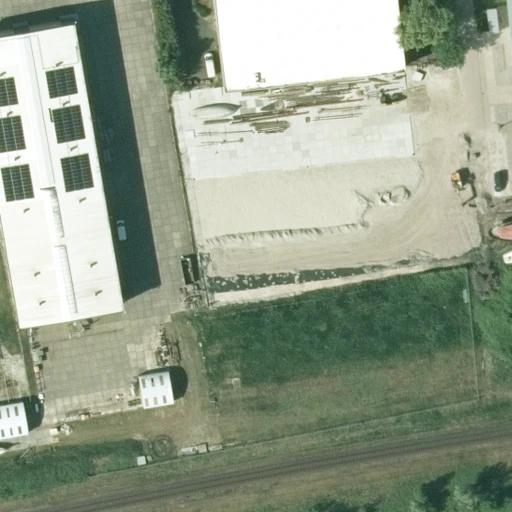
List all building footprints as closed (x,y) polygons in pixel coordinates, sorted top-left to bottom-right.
[(394,0),(211,0),(222,87),(402,66),(394,0)] [(484,9),(485,32),(497,32),(496,8),(484,9)] [(71,19),(0,31),(0,230),(16,321),(120,303),(72,20),(71,19)] [(501,235),(511,235),(511,219),(501,219),(501,235)] [(0,437),(27,433),(21,401),(0,404),(0,437)]
